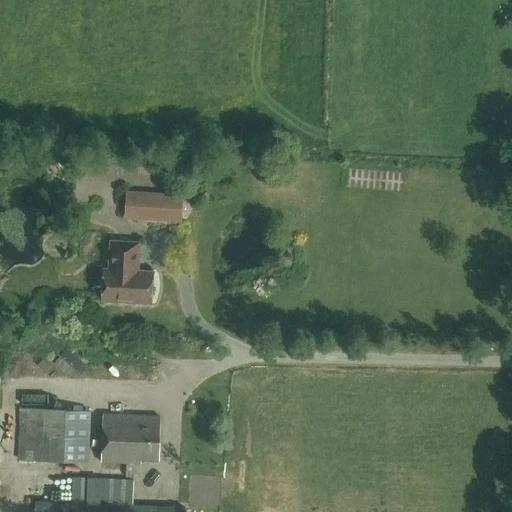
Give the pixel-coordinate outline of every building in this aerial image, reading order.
[(126,190),(124,218),(181,222),(183,194),(126,190)] [(151,304),(153,271),(138,270),(140,242),(110,241),(108,269),(103,268),(101,301),(151,304)] [(89,462),(90,410),(76,410),(76,408),(18,408),(18,461),(89,462)] [(139,463),(140,460),(158,461),(159,417),(103,415),(101,462),(127,463),(139,463)] [(182,511),(182,507),(182,506),(131,505),(132,480),(73,478),(72,502),(35,501),(34,511),(182,511)]
